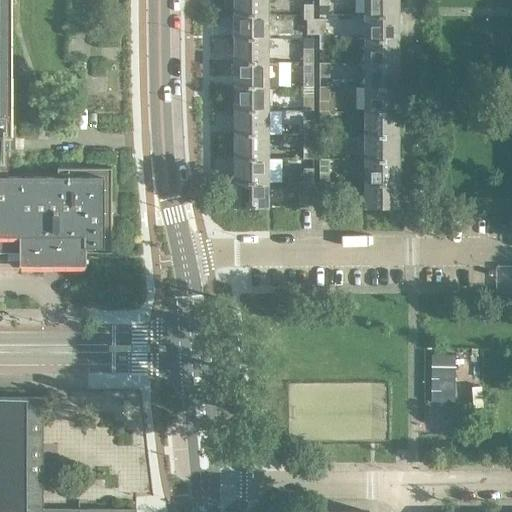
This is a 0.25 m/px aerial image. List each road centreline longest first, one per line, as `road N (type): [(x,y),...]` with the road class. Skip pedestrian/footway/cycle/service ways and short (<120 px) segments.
road 1 (residential): [(182,257),(511,251)]
road 2 (tertiary): [(182,257),(161,147),(158,0)]
road 3 (unknown): [(390,251),(388,0)]
road 4 (residential): [(205,489),(413,486)]
road 5 (tertiary): [(0,349),(193,347)]
road 6 (tertiary): [(205,489),(193,347)]
road 7 (unknown): [(0,269),(43,278),(86,348)]
